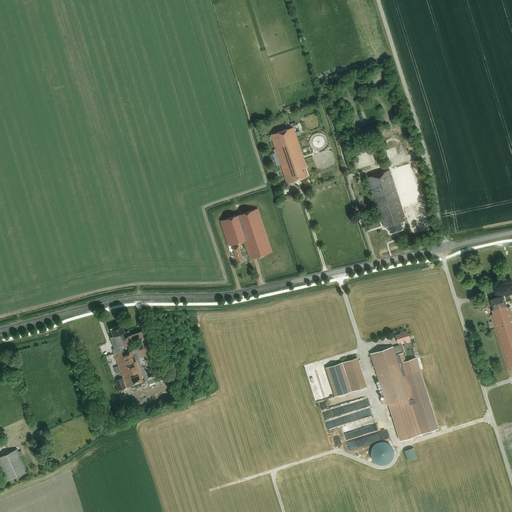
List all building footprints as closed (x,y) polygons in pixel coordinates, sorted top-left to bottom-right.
[(286,184),(308,176),(305,168),(306,167),(296,136),(295,132),(293,127),(291,127),(270,135),(270,136),(272,140),(286,184)] [(403,217),(404,216),(390,170),(367,177),(380,220),(382,220),(385,228),(388,226),(390,233),(403,229),(401,222),(404,221),(403,217)] [(272,252),(257,208),(220,221),(228,246),(244,241),(250,259),(272,252)] [(234,248),(234,246),(232,247),(237,263),(243,261),(238,247),(234,248)] [(511,311),(510,306),(508,307),(504,295),(491,299),(494,309),(492,310),(494,314),(491,315),(508,371),(511,370),(511,311)] [(153,377),(161,374),(144,329),(130,335),(129,331),(125,332),(122,324),(110,329),(114,337),(111,338),(115,348),(112,349),(123,378),(115,381),(119,390),(147,379),(153,377)] [(370,354),(398,441),(438,428),(420,370),(402,376),(395,355),(395,353),(404,351),(402,344),(402,345),(401,342),(410,339),(407,330),(402,332),(403,333),(395,335),(398,343),(399,345),(393,347),(370,354)] [(406,361),(403,352),(395,355),(402,376),(420,370),(416,358),(406,361)] [(352,391),(367,387),(357,358),(342,362),(351,391),(352,391)] [(351,391),(342,362),(325,368),(334,396),(351,391)] [(153,377),(147,379),(150,385),(156,383),(153,377)] [(370,452),(370,454),(371,456),(371,458),(372,459),(373,461),(375,463),(376,464),(378,464),(380,465),(382,465),(384,465),(386,465),(388,464),(390,463),(391,461),(392,460),(393,458),(394,456),(394,454),(394,452),(393,450),(392,448),(391,446),(390,445),(388,444),(387,443),(385,442),(383,442),(381,442),(379,442),(377,443),(375,444),(374,445),(372,447),(371,449),(371,450),(370,452)] [(404,450),(407,460),(417,457),(413,447),(404,450)] [(0,464),(8,481),(28,472),(17,449),(0,456),(0,464)]
